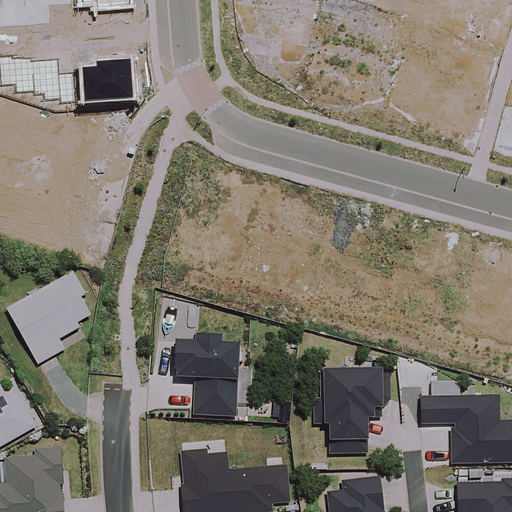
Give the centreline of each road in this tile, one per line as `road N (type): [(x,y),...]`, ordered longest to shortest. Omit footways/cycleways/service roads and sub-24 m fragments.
road 1 (residential): [(192,80),(226,122),(265,140),(511,206)]
road 2 (residential): [(97,256),(133,131),(160,98),(192,80)]
road 3 (residential): [(122,511),(116,390)]
